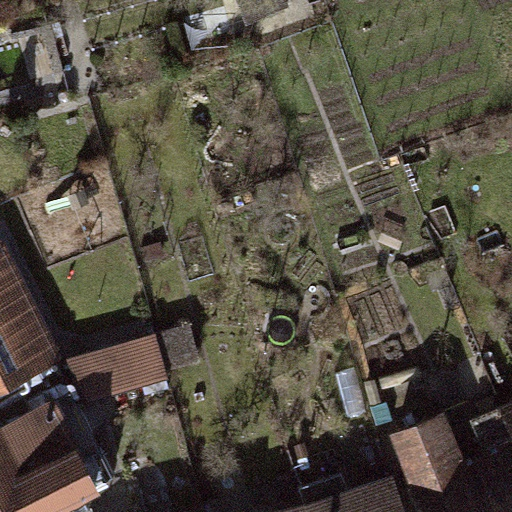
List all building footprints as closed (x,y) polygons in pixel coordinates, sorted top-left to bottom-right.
[(0,511),(76,511),(69,496),(102,479),(56,386),(15,407),(1,379),(58,351),(1,236),(0,236),(0,511)] [(190,319),(159,328),(170,366),(201,357),(190,319)] [(511,438),(511,398),(497,407),(509,431),(511,438)] [(409,511),(511,511),(511,438),(509,431),(464,453),(447,407),(385,436),(409,511)] [(309,511),(408,511),(396,472),(307,506),(309,511)]
